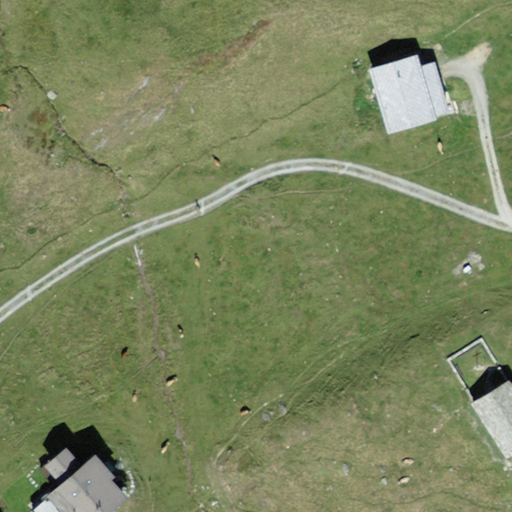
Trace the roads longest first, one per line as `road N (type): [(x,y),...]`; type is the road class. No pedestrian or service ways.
road 1 (track): [(511,227),(338,164),(290,162),(136,227),(0,315)]
road 2 (track): [(241,511),(197,359),(197,264),(217,198)]
road 3 (track): [(511,223),(470,89),(449,80)]
